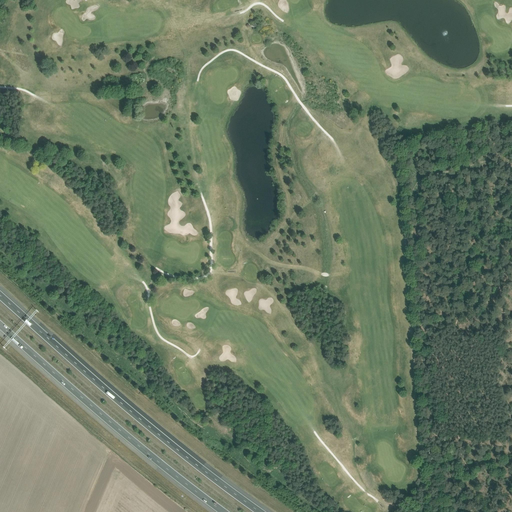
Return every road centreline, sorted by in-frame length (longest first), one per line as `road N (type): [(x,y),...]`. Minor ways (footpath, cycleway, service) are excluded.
road 1 (motorway): [(259,511),(0,294)]
road 2 (motorway): [(0,323),(223,511)]
